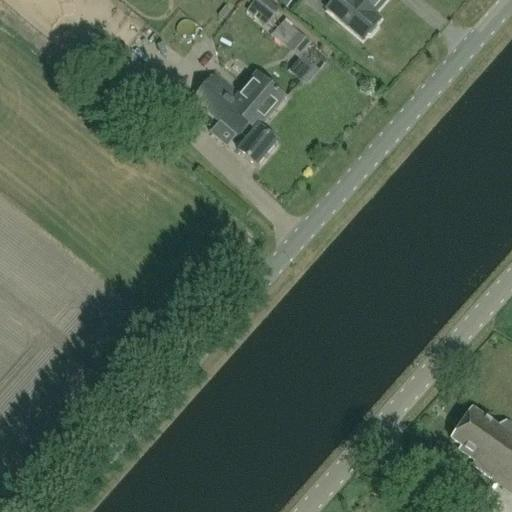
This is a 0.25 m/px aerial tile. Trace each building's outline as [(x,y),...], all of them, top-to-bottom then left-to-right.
[(277,11),(263,0),(255,0),(250,7),(269,22),(277,11)] [(276,0),(286,8),(293,1),(291,0),(276,0)] [(388,0),(335,0),(326,11),(363,42),(367,37),(370,38),(378,29),(376,26),(381,21),(375,16),(388,0)] [(144,117),(157,102),(125,75),(112,91),(144,117)] [(277,144),(260,131),(259,129),(256,133),(236,116),(246,105),(238,99),(240,98),(239,97),(214,76),(193,101),(238,139),(241,135),(248,142),(238,154),(256,169),(277,144)] [(256,133),(259,129),(260,131),(286,100),(257,76),(239,97),(240,98),(238,99),(246,105),(236,116),(256,133)] [(511,494),(511,425),(507,423),(499,429),(473,411),(452,442),(462,449),(460,452),(476,463),(473,467),(511,494)]
